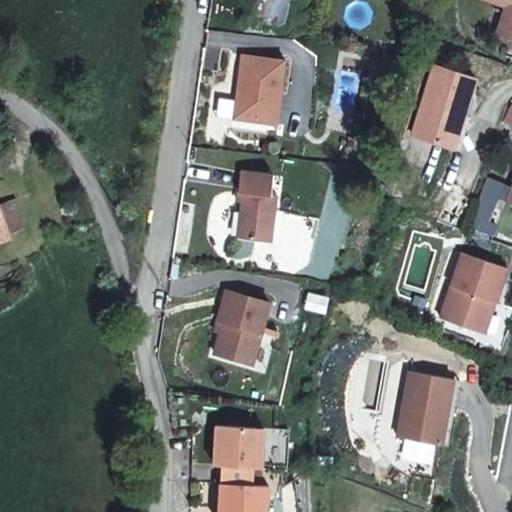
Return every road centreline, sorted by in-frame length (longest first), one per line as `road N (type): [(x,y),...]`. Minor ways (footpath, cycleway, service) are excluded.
road 1 (residential): [(145,333),(190,0)]
road 2 (residential): [(145,333),(103,229),(23,104),(0,95)]
road 3 (residential): [(166,511),(145,333)]
